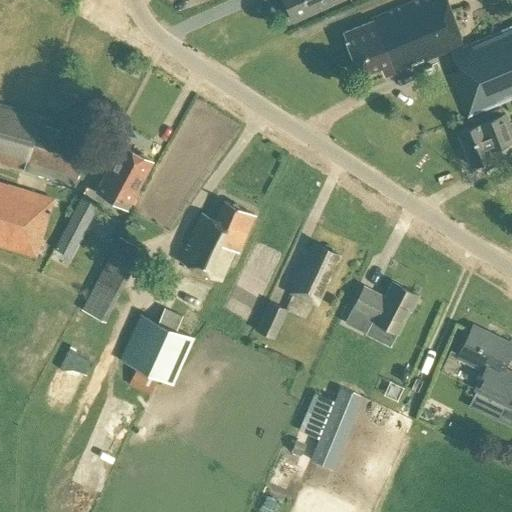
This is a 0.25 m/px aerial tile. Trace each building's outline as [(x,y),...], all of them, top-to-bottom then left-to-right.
[(283,0),(293,20),(336,0),(283,0)] [(373,19),(342,31),(360,75),(380,67),(385,65),(388,74),(451,49),(459,69),(449,74),(466,116),(511,97),(511,24),(463,44),(445,0),(415,0),(372,17),(373,19)] [(39,116),(0,104),(0,162),(73,185),(87,140),(37,125),(39,116)] [(468,120),(471,125),(501,113),(498,108),(468,120)] [(471,125),(456,131),(470,166),(492,156),(489,149),(510,140),(511,139),(511,130),(504,112),(501,113),(471,125)] [(150,162),(119,144),(96,186),(128,203),(150,162)] [(0,247),(35,258),(53,198),(0,181),(0,247)] [(80,196),(66,223),(83,231),(97,205),(80,196)] [(253,214),(223,200),(214,218),(201,212),(179,261),(218,280),(232,249),(236,251),(253,214)] [(119,237),(81,310),(104,322),(141,248),(119,237)] [(338,255),(311,242),(301,265),(298,264),(286,292),(315,305),(338,255)] [(416,295),(390,281),(382,296),(362,285),(350,307),(353,309),(348,319),(359,324),(364,315),(395,331),(399,323),(401,324),(416,295)] [(267,301),(254,330),(273,338),(286,309),(267,301)] [(157,378),(171,385),(193,337),(176,329),(182,316),(163,307),(156,321),(141,314),(119,361),(135,368),(128,384),(149,394),(157,378)] [(458,351),(456,357),(482,370),(472,389),(476,391),(470,405),(485,413),(486,413),(492,401),(493,400),(507,407),(507,408),(501,420),(511,425),(511,372),(502,368),(511,347),(511,345),(471,325),(458,351)] [(304,411),(297,430),(339,448),(357,400),(333,392),(323,418),(304,411)]
